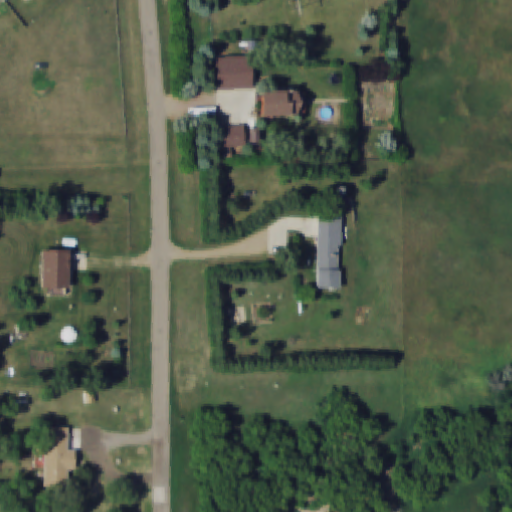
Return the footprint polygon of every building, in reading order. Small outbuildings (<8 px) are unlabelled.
[(252,90),(252,57),(216,57),(216,90),(252,90)] [(261,90),(261,119),(307,119),(306,90),(261,90)] [(219,158),(230,158),(230,148),(246,148),(246,126),(219,126),(219,158)] [(250,145),(259,146),(260,128),(251,128),(250,145)] [(316,288),(340,288),(340,214),(316,214),(316,288)] [(71,250),(41,250),(41,293),(71,293),(71,250)] [(44,485),(69,485),(69,462),(80,462),(80,427),(44,427),(44,485)]
